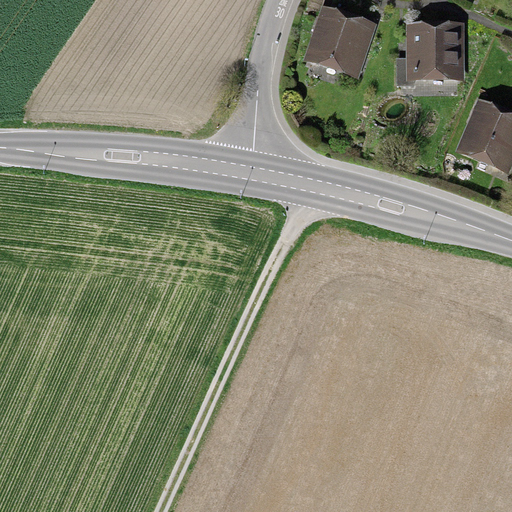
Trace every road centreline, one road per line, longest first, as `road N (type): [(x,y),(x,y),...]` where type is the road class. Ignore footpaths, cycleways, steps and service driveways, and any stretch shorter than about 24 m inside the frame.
road 1 (track): [(161,511),(310,179)]
road 2 (tertiary): [(246,165),(416,205),(511,242)]
road 3 (tertiary): [(0,147),(246,165)]
road 4 (residential): [(278,0),(246,165)]
